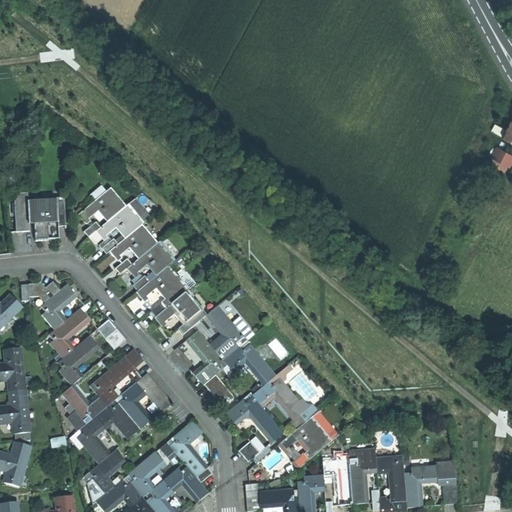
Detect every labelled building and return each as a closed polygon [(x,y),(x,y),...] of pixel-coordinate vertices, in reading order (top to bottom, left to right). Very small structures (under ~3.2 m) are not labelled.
[(511,160),(498,153),(493,162),(509,170),(511,165),(511,160)] [(91,195),(96,201),(107,191),(102,185),(91,195)] [(108,222),(127,205),(112,187),(107,191),(96,201),(79,214),(85,222),(98,211),(101,214),(108,222)] [(35,224),(34,201),(29,201),(28,193),(14,193),(16,232),(31,231),(30,224),(35,224)] [(35,224),(36,241),(46,240),(45,223),(50,222),(59,222),(59,226),(66,225),(65,197),(34,199),(34,201),(35,224)] [(135,199),(128,204),(144,223),(151,218),(135,199)] [(101,227),(97,231),(104,239),(116,228),(120,233),(125,239),(142,225),(144,223),(128,204),(127,205),(108,222),(101,227)] [(97,231),(101,227),(97,222),(85,232),(89,238),(97,231)] [(119,245),(110,252),(116,260),(130,248),(133,252),(139,259),(158,243),(142,225),(125,239),(119,245)] [(104,239),(97,231),(89,238),(96,245),(104,239)] [(110,252),(119,245),(114,240),(102,250),(107,255),(110,252)] [(133,264),(128,269),(134,276),(147,265),(151,269),(157,276),(169,265),(176,260),(160,241),(158,243),(139,259),(133,264)] [(116,269),(121,274),(128,269),(133,264),(128,259),(126,261),(123,264),(116,269)] [(138,292),(137,293),(143,300),(157,289),(160,293),(165,299),(162,302),(162,303),(167,308),(188,291),(190,289),(169,265),(157,276),(150,281),(138,292)] [(133,286),(138,292),(150,281),(145,276),(133,286)] [(40,296),(44,302),(59,290),(53,282),(45,288),(41,291),(42,292),(39,295),(40,296)] [(29,284),(29,297),(40,296),(39,295),(42,292),(41,291),(45,288),(41,283),(29,284)] [(29,297),(29,284),(21,284),(22,301),(30,301),(29,297)] [(42,314),(55,330),(66,321),(58,311),(76,296),(72,290),(67,284),(59,290),(44,302),(40,306),(45,311),(42,314)] [(156,318),(155,318),(162,326),(176,314),(179,318),(184,324),(179,329),(184,335),(207,315),(208,314),(188,291),(167,308),(156,318)] [(0,327),(22,306),(11,295),(0,305),(0,304),(0,327)] [(151,312),(156,318),(167,308),(162,303),(151,312)] [(208,314),(207,315),(213,323),(227,339),(214,349),(223,361),(239,347),(236,343),(243,336),(237,329),(231,322),(218,306),(208,314)] [(55,330),(50,334),(54,339),(50,343),(62,358),(74,349),(66,339),(90,320),(86,315),(81,309),(66,321),(55,330)] [(244,322),(239,316),(231,322),(237,329),(244,322)] [(109,320),(98,329),(101,332),(102,334),(113,326),(109,320)] [(244,322),(237,329),(243,336),(247,341),(254,335),(244,322)] [(113,326),(102,334),(107,340),(117,331),(113,326)] [(89,337),(91,340),(101,332),(98,329),(89,337)] [(117,331),(107,340),(111,345),(122,336),(117,331)] [(214,349),(198,331),(187,340),(198,353),(208,364),(196,375),(204,385),(205,384),(216,375),(221,371),(218,368),(225,362),(223,361),(214,349)] [(122,336),(111,345),(116,350),(126,342),(122,336)] [(247,341),(243,336),(236,343),(239,347),(247,341)] [(62,358),(57,362),(62,368),(59,371),(71,386),(73,385),(83,377),(75,367),(98,348),(94,343),(91,340),(89,337),(74,349),(62,358)] [(239,347),(223,361),(225,362),(228,365),(234,372),(234,371),(246,361),(258,375),(266,384),(269,382),(276,375),(250,344),(242,350),(239,347)] [(12,392),(25,390),(20,348),(5,349),(6,364),(0,364),(0,380),(8,380),(9,386),(12,385),(12,392)] [(134,351),(125,358),(134,369),(143,362),(134,351)] [(98,396),(107,407),(110,405),(116,400),(118,398),(110,389),(128,374),(134,369),(125,358),(114,367),(90,386),(98,396)] [(218,368),(221,371),(228,365),(225,362),(218,368)] [(286,367),(276,375),(279,378),(282,382),(285,379),(286,374),(289,371),(286,367)] [(148,374),(137,383),(141,388),(152,379),(148,374)] [(216,375),(205,384),(210,390),(221,380),(216,375)] [(271,385),(279,378),(276,375),(269,382),(271,385)] [(266,384),(252,396),(254,398),(263,409),(265,408),(264,407),(276,397),(294,418),(292,419),(293,420),(305,410),(298,401),(282,382),(279,378),(271,385),(269,382),(266,384)] [(152,379),(141,388),(145,393),(156,384),(152,379)] [(221,380),(210,390),(215,396),(226,386),(221,380)] [(140,431),(152,422),(142,410),(136,402),(146,395),(145,393),(141,388),(137,383),(121,395),(124,399),(119,404),(140,431)] [(156,384),(145,393),(146,395),(148,398),(160,389),(156,384)] [(71,386),(61,394),(75,411),(67,417),(78,431),(79,429),(94,417),(107,407),(98,396),(88,404),(77,391),(73,385),(71,386)] [(226,386),(215,396),(220,402),(231,392),(226,386)] [(160,389),(148,398),(152,403),(164,394),(160,389)] [(29,432),(25,390),(12,392),(10,392),(11,407),(0,407),(0,423),(13,422),(14,434),(15,434),(28,433),(29,432)] [(231,392),(220,402),(225,407),(236,398),(231,392)] [(164,394),(152,403),(157,408),(168,399),(164,394)] [(247,403),(254,398),(252,396),(251,394),(244,400),(247,403)] [(124,399),(121,395),(118,398),(116,400),(119,404),(124,399)] [(244,400),(228,413),(239,426),(238,424),(250,414),(255,420),(273,441),(283,432),(263,409),(254,398),(247,403),(244,400)] [(168,399),(157,408),(161,413),(161,414),(173,405),(168,399)] [(305,410),(311,417),(317,412),(311,405),(306,404),(301,399),(298,401),(305,410)] [(107,407),(94,417),(104,428),(114,420),(130,439),(134,436),(140,431),(119,404),(113,408),(110,405),(107,407)] [(161,413),(157,408),(152,412),(156,417),(161,413)] [(311,417),(305,410),(293,420),(293,423),(295,426),(297,428),(311,417)] [(311,417),(297,428),(278,444),(284,451),(291,445),(298,440),(302,445),(306,450),(303,453),(308,460),(320,450),(338,435),(318,411),(317,412),(311,417)] [(94,417),(79,429),(83,433),(77,438),(98,465),(110,455),(106,449),(95,436),(104,428),(94,417)] [(195,421),(189,426),(198,437),(204,432),(195,421)] [(188,468),(202,485),(214,476),(208,469),(208,470),(200,460),(188,445),(198,437),(189,426),(174,438),(177,442),(170,447),(172,449),(188,468)] [(83,433),(79,429),(78,431),(73,434),(77,438),(83,433)] [(28,433),(15,434),(15,441),(29,440),(28,433)] [(177,442),(174,438),(168,443),(170,447),(177,442)] [(19,487),(31,446),(16,442),(12,455),(0,451),(0,469),(7,471),(5,477),(8,478),(7,484),(19,487)] [(244,457),(256,447),(251,442),(240,452),(244,457)] [(291,445),(284,451),(287,454),(294,448),(291,445)] [(169,446),(162,452),(169,461),(176,455),(169,446)] [(256,447),(244,457),(248,462),(260,452),(256,447)] [(98,465),(90,472),(91,473),(94,477),(91,480),(103,496),(115,486),(107,477),(125,462),(122,458),(116,450),(110,455),(98,465)] [(348,456),(352,505),(360,504),(367,504),(365,473),(376,472),(375,459),(375,450),(348,453),(348,456)] [(148,494),(154,489),(146,479),(165,464),(156,453),(147,460),(133,471),(130,474),(134,479),(130,483),(143,498),(148,494)] [(308,460),(303,453),(292,463),(297,469),(308,460)] [(352,505),(348,456),(340,456),(341,460),(321,461),(323,476),(335,475),(338,506),(345,506),(352,505)] [(376,472),(377,473),(389,472),(391,503),(392,503),(406,502),(403,474),(402,461),(394,462),(394,457),(375,459),(376,472)] [(457,490),(455,463),(437,464),(437,467),(438,482),(439,485),(443,485),(443,492),(457,490)] [(406,502),(406,509),(416,508),(421,507),(419,483),(438,482),(437,467),(411,469),(412,473),(403,474),(406,502)] [(203,498),(208,494),(202,485),(188,468),(182,473),(179,469),(164,481),(173,492),(182,484),(197,503),(203,498)] [(134,479),(130,474),(126,477),(130,483),(134,479)] [(298,497),(299,511),(313,511),(312,491),(324,490),(323,476),(304,477),(304,483),(297,483),(298,490),(298,497)] [(103,496),(95,502),(101,509),(103,511),(106,511),(124,498),(132,507),(139,501),(143,498),(130,483),(127,485),(123,480),(115,486),(103,496)] [(173,492),(164,481),(154,489),(148,494),(151,497),(145,502),(147,504),(153,511),(172,511),(163,500),(170,494),(172,497),(175,494),(173,492)] [(299,511),(298,497),(293,497),(293,490),(273,492),(258,493),(259,497),(259,504),(260,507),(284,505),(284,511),(299,511)] [(442,492),(443,505),(458,504),(457,490),(443,492),(442,492)] [(151,497),(148,494),(143,498),(145,502),(151,497)] [(73,511),(71,496),(56,498),(57,511),(41,511),(39,511),(73,511)] [(371,497),(372,511),(380,511),(379,499),(378,496),(372,496),(371,497)] [(386,498),(379,499),(380,511),(379,511),(392,511),(406,511),(406,509),(406,502),(392,503),(391,503),(386,503),(386,498)] [(132,507),(125,511),(153,511),(147,504),(144,507),(139,501),(132,507)] [(18,511),(17,502),(1,504),(1,511),(18,511)]
